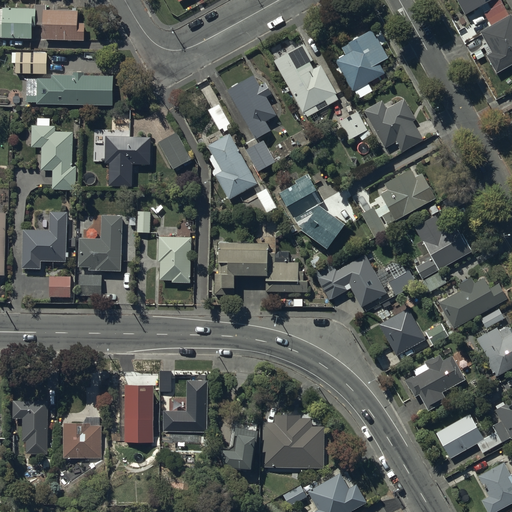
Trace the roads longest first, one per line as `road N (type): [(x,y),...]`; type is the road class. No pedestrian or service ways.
road 1 (secondary): [(0,331),(201,333),(277,343),(348,385),(432,511)]
road 2 (residential): [(399,0),(511,198)]
road 3 (unclassified): [(126,0),(155,45),(171,51),(277,0)]
